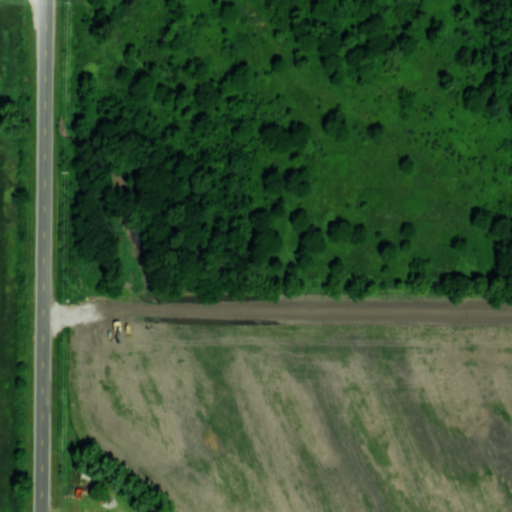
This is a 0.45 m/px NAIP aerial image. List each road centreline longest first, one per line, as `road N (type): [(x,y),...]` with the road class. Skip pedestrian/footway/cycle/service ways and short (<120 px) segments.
road 1 (secondary): [(45,0),(42,301)]
road 2 (secondary): [(42,301),(40,511)]
